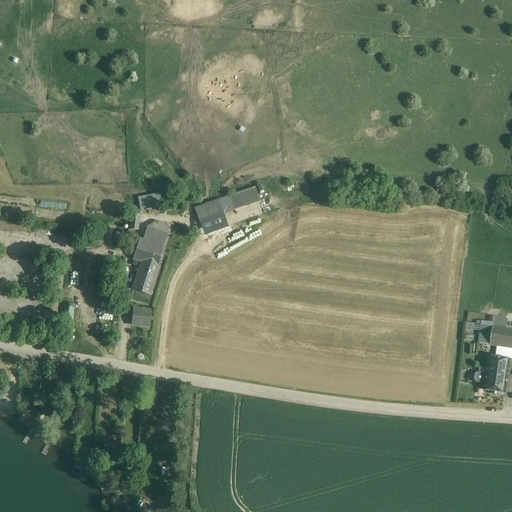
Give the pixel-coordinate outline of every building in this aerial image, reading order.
[(255,187),(229,197),(233,210),(260,200),(255,187)] [(139,210),(161,208),(160,194),(138,196),(139,210)] [(219,200),(194,209),(199,222),(224,214),(219,200)] [(140,216),(132,215),(129,231),(137,232),(140,216)] [(256,222),(260,230),(276,223),(272,215),(256,222)] [(168,235),(148,229),(142,245),(139,244),(134,260),(141,263),(157,268),(168,235)] [(157,268),(141,263),(132,290),(150,296),(158,269),(157,268)] [(149,312),(134,310),(132,326),(148,328),(149,312)] [(84,330),(111,331),(111,318),(84,316),(84,330)] [(492,329),(481,327),(478,345),(489,347),(492,329)] [(511,332),(492,329),(489,347),(511,349),(511,332)] [(511,361),(489,358),(487,376),(477,374),(475,376),(475,381),(476,383),(485,384),(484,392),(506,395),(511,361)]
